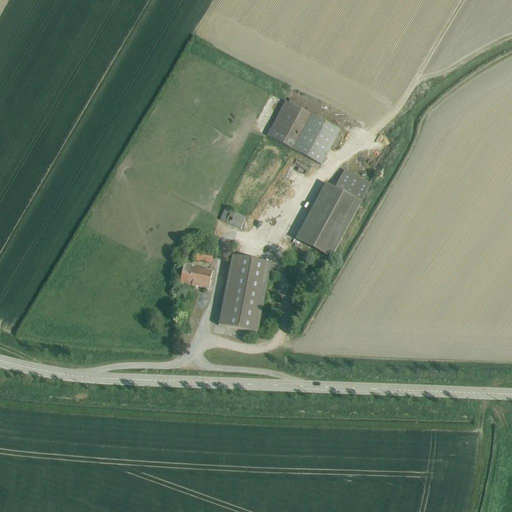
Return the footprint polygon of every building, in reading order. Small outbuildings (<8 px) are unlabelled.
[(269,137),(327,161),(342,126),(285,101),(269,137)] [(338,186),(326,180),(298,239),(335,256),(371,181),(346,169),(338,186)] [(243,227),(249,215),(227,205),(222,217),(243,227)] [(214,262),(215,256),(197,254),(196,259),(214,262)] [(233,254),(222,325),(262,331),(273,260),(233,254)] [(194,266),(195,263),(186,262),(183,283),(211,287),(214,268),(194,266)]
